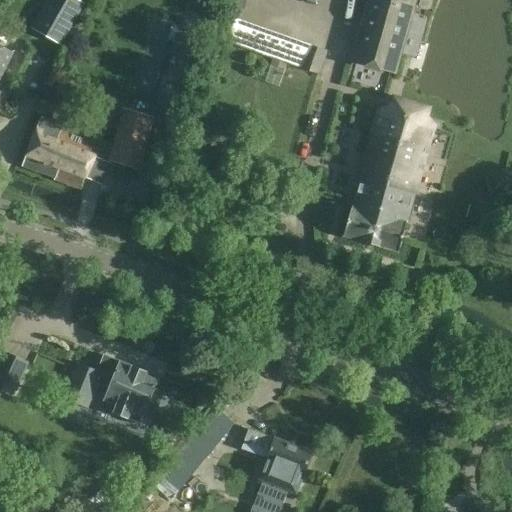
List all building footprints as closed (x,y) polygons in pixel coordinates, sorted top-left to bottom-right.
[(46,0),(30,29),(62,46),(85,4),(77,0),(46,0)] [(418,0),(365,0),(349,61),(365,66),(365,69),(380,73),(381,71),(397,75),(418,0)] [(235,19),(226,44),(319,76),(328,51),(235,19)] [(0,112),(8,97),(0,92),(0,79),(13,54),(0,47),(0,112)] [(399,253),(407,224),(408,225),(416,195),(417,195),(437,126),(428,119),(432,107),(393,96),(391,102),(390,106),(378,110),(358,177),(360,178),(351,208),(352,208),(344,236),(343,236),(342,237),(400,253),(399,253)] [(122,109),(108,162),(140,170),(154,117),(122,109)] [(37,129),(23,166),(55,178),(55,179),(79,189),(83,180),(81,179),(91,154),(90,154),(94,144),(61,131),(63,125),(42,116),(37,129)] [(28,363),(4,352),(0,360),(0,390),(12,397),(28,363)] [(76,363),(62,399),(89,410),(98,385),(109,389),(105,401),(107,402),(115,406),(112,413),(125,418),(127,421),(134,424),(137,423),(140,424),(144,414),(147,406),(148,406),(157,410),(164,393),(155,389),(160,378),(120,362),(104,356),(97,372),(76,363)] [(215,449),(233,428),(231,427),(234,423),(215,408),(151,486),(172,503),(179,496),(178,495),(198,469),(200,470),(216,450),(215,449)] [(268,459),(261,479),(262,479),(288,490),(296,493),(303,473),(305,474),(312,454),(275,439),(267,459),(268,459)]
